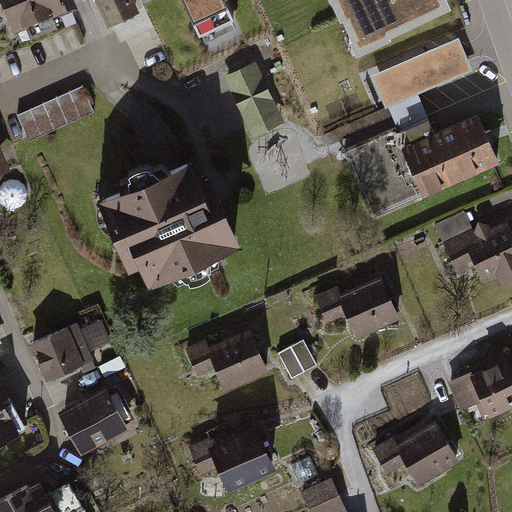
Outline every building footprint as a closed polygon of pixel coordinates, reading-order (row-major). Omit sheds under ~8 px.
[(73,24),(64,0),(5,0),(22,43),(73,24)] [(129,0),(97,0),(108,21),(134,9),(129,0)] [(182,0),(195,28),(230,13),(223,0),(182,0)] [(331,0),(352,45),(448,0),(331,0)] [(259,57),(225,73),(254,138),(288,122),(259,57)] [(497,162),(476,112),(404,142),(425,192),(497,162)] [(0,149),(0,181),(11,177),(0,149)] [(200,167),(106,208),(131,276),(149,269),(158,290),(249,250),(218,180),(209,183),(200,167)] [(478,235),(447,247),(461,285),(481,277),(484,289),(498,283),(505,294),(511,290),(511,232),(508,225),(493,231),(480,225),(478,235)] [(339,293),(319,301),(331,329),(350,322),(359,345),(404,327),(387,284),(342,301),(339,293)] [(79,324),(35,344),(50,376),(94,356),(79,324)] [(0,331),(0,353),(8,350),(0,331)] [(276,377),(258,334),(214,353),(210,343),(190,351),(206,389),(225,382),(231,396),(276,377)] [(306,337),(280,349),(293,375),(319,363),(306,337)] [(511,364),(476,380),(495,425),(511,417),(511,364)] [(108,387),(63,411),(83,449),(129,425),(108,387)] [(0,392),(0,441),(21,431),(0,392)] [(463,469),(441,427),(401,448),(395,441),(371,454),(386,477),(411,467),(422,489),(463,469)] [(283,481),(264,428),(196,452),(206,480),(225,473),(234,499),(283,481)] [(303,486),(314,511),(338,511),(348,508),(334,473),(303,486)] [(63,511),(50,484),(0,509),(0,511),(63,511)]
